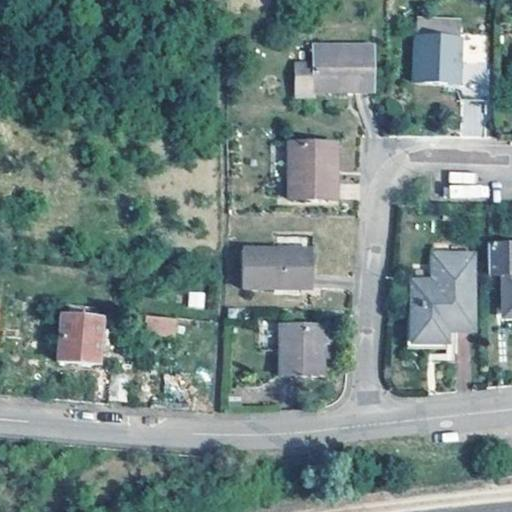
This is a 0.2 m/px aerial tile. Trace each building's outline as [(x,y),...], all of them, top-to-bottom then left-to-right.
[(458,39),(415,37),(412,80),(455,82),(455,96),(484,97),(485,61),(457,59),(458,39)] [(310,101),(310,95),(368,96),(369,52),(311,51),(311,67),(293,67),(293,100),(310,101)] [(333,146),(288,145),(285,197),(331,199),(333,146)] [(448,172),(448,199),(481,199),(481,172),(448,172)] [(434,243),(474,243),(474,234),(434,233),(434,243)] [(471,336),(474,243),(434,243),(433,284),(432,309),(412,309),(410,348),(446,348),(446,336),(471,336)] [(511,247),(487,247),(487,279),(500,280),(501,313),(511,313),(511,247)] [(311,253),(242,251),(241,289),(309,291),(311,253)] [(432,309),(433,284),(412,284),(412,309),(432,309)] [(187,307),(203,308),(205,292),(189,291),(187,307)] [(511,322),(511,313),(501,313),(501,322),(511,322)] [(98,318),(58,314),(54,359),(94,362),(98,318)] [(172,317),(141,314),(139,331),(171,334),(172,317)] [(319,326),(278,325),(276,376),(317,377),(319,326)] [(124,372),(108,371),(106,398),(122,399),(124,372)]
